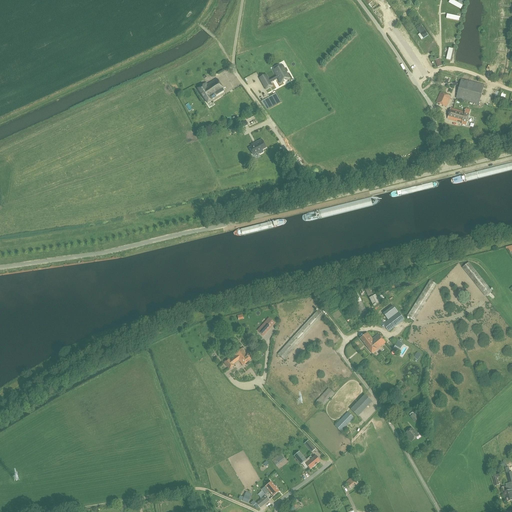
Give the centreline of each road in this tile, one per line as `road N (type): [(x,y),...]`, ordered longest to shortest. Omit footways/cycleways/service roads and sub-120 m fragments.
road 1 (track): [(511,229),(136,326),(0,400)]
road 2 (unclassified): [(0,268),(99,254),(511,152)]
road 3 (track): [(0,124),(186,36),(215,0)]
road 4 (unknown): [(439,511),(379,403),(341,353),(366,329),(382,330)]
road 5 (track): [(59,511),(195,488),(256,511)]
road 6 (track): [(444,169),(430,104),(358,0)]
road 7 (unclassified): [(275,511),(331,461),(260,386)]
